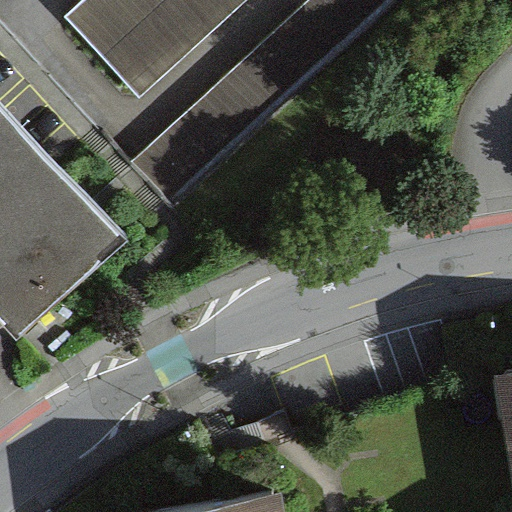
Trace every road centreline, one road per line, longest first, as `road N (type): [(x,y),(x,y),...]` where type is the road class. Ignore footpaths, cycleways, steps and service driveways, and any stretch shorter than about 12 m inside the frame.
road 1 (residential): [(502,247),(363,279),(270,311),(82,418),(0,485)]
road 2 (residential): [(502,247),(494,167),(511,93)]
